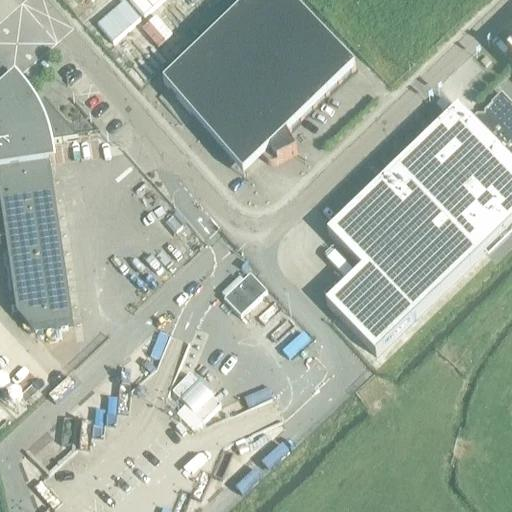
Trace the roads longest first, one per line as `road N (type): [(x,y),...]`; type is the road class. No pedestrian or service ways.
road 1 (unclassified): [(237,225),(271,227),(511,0)]
road 2 (unclassified): [(237,225),(35,0)]
road 3 (unknown): [(159,138),(109,194),(102,301)]
